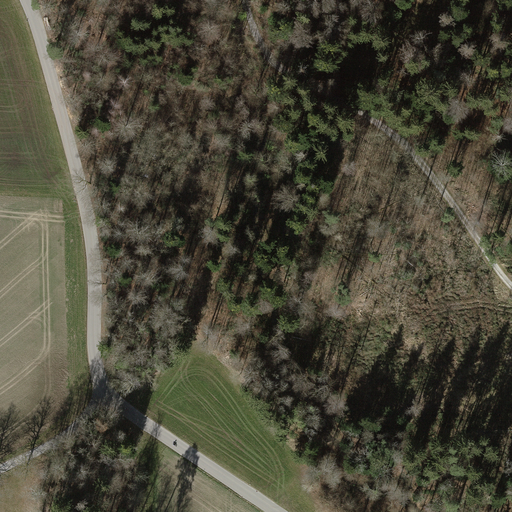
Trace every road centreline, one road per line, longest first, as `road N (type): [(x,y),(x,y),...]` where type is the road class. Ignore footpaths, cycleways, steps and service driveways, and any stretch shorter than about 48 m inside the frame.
road 1 (unclassified): [(267,511),(103,399),(79,179),(27,0)]
road 2 (track): [(244,0),(260,43),(284,70),(416,154),(511,285)]
road 3 (track): [(0,468),(56,438),(103,399)]
